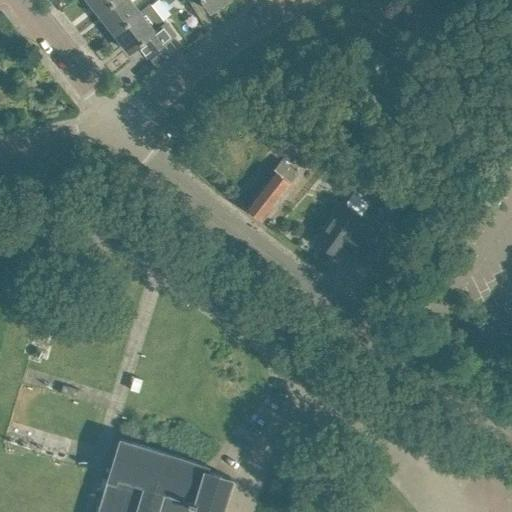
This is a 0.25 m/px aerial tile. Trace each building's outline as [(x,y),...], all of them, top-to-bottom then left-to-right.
[(88,0),(99,13),(114,0),(88,0)] [(139,12),(132,2),(134,0),(114,0),(99,13),(114,32),(139,12)] [(225,0),(202,0),(209,10),(225,0)] [(165,22),(160,15),(150,3),(139,12),(114,32),(129,51),(138,44),(147,55),(175,34),(165,22)] [(362,40),(335,80),(353,93),(361,98),(389,58),(373,47),(362,40)] [(160,50),(150,59),(158,68),(168,60),(160,50)] [(274,204),(298,173),(287,165),(285,166),(279,161),(256,190),(244,206),(261,220),(274,204)] [(343,202),(315,241),(335,255),(342,245),(359,257),(378,231),(361,219),(363,216),(361,215),(369,203),(353,192),(345,203),(343,202)] [(410,194),(401,206),(414,216),(423,203),(410,194)] [(313,463),(332,456),(322,429),(304,436),(313,463)] [(220,511),(231,476),(206,469),(207,464),(120,438),(108,477),(110,478),(98,511),(220,511)]
